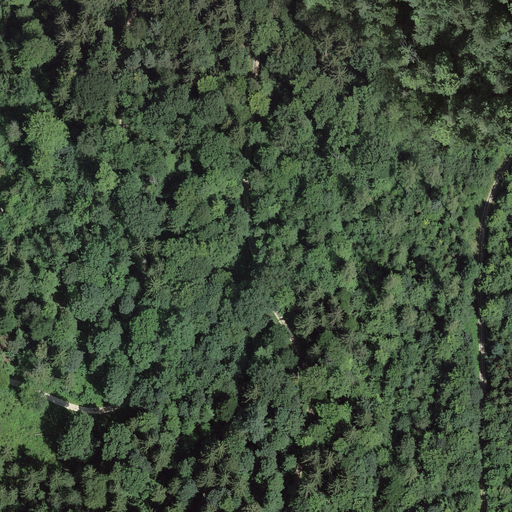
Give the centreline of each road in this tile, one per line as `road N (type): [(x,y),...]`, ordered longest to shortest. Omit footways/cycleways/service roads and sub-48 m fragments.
road 1 (track): [(138,0),(118,67),(118,106),(169,309),(166,352),(130,400),(105,408),(72,407),(0,384)]
road 2 (track): [(264,0),(246,209),(258,268),(308,370),(312,411),(289,511)]
road 3 (track): [(511,160),(492,191),(480,247),(483,511)]
